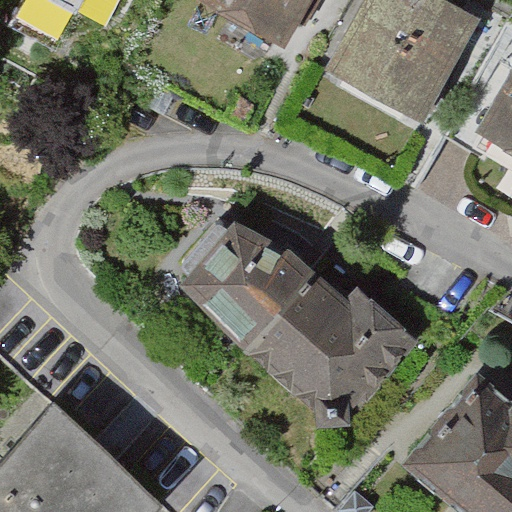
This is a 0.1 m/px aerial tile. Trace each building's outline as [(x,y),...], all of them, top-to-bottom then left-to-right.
[(210,0),(283,42),(307,0),(210,0)] [(478,16),(451,0),(365,0),(329,62),(421,115),(478,16)] [(511,87),(477,147),(511,167),(511,87)] [(295,258),(237,226),(225,242),(216,234),(182,276),(190,283),(180,294),(319,420),(320,438),(353,436),(352,418),(367,403),(372,407),(423,348),(360,293),(349,306),(295,258)] [(511,511),(511,396),(480,369),(408,452),(477,511),(511,511)] [(0,511),(155,511),(45,411),(0,460),(0,511)]
